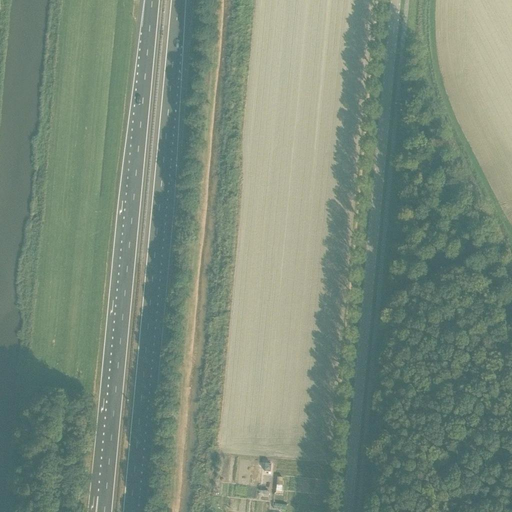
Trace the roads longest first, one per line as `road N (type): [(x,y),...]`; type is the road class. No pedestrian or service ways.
road 1 (tertiary): [(347,511),(395,0)]
road 2 (motorway): [(130,511),(178,0)]
road 3 (motorway): [(152,0),(107,476)]
